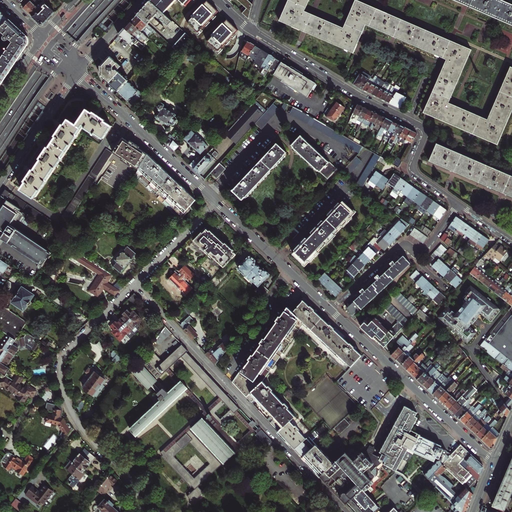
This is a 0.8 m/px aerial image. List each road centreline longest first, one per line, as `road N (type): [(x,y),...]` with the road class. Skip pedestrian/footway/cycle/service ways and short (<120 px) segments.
road 1 (residential): [(344,511),(134,284)]
road 2 (residential): [(458,203),(412,171),(420,127),(250,30)]
road 3 (residential): [(142,511),(132,482),(85,432),(60,379),(60,359),(134,284)]
road 4 (tertiary): [(329,309),(493,462)]
road 5 (tertiary): [(78,70),(216,202)]
road 6 (primary): [(0,142),(109,0)]
road 7 (primary): [(99,0),(0,129)]
road 8 (tertiary): [(216,202),(329,309)]
road 9 (tertiary): [(0,186),(78,70)]
